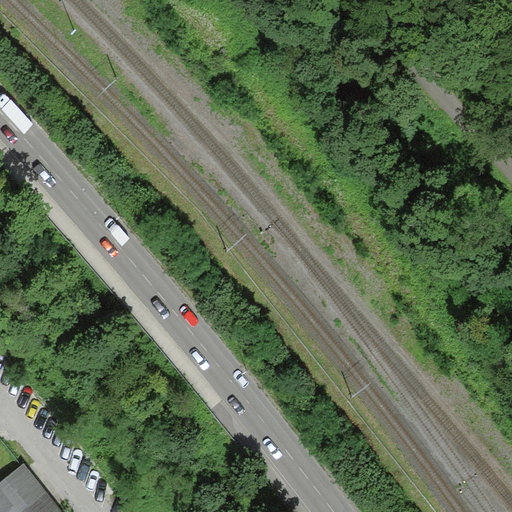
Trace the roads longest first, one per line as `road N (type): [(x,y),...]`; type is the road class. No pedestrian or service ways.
road 1 (primary): [(332,511),(0,108)]
road 2 (unclassified): [(366,0),(511,174)]
